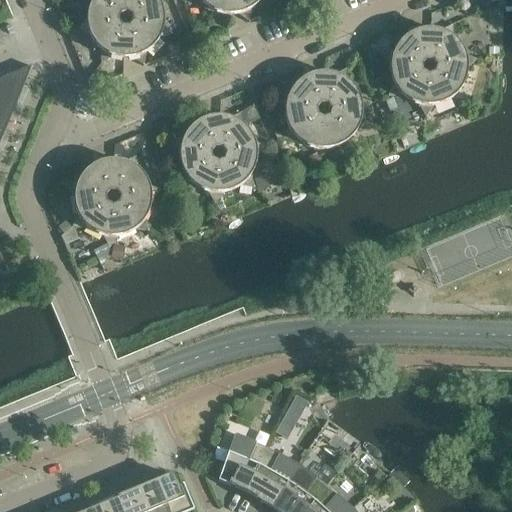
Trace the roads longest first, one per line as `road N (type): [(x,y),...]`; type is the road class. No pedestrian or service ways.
road 1 (residential): [(56,122),(80,134),(406,0)]
road 2 (residential): [(118,426),(25,200),(56,122)]
road 3 (residential): [(118,426),(111,462),(0,509)]
